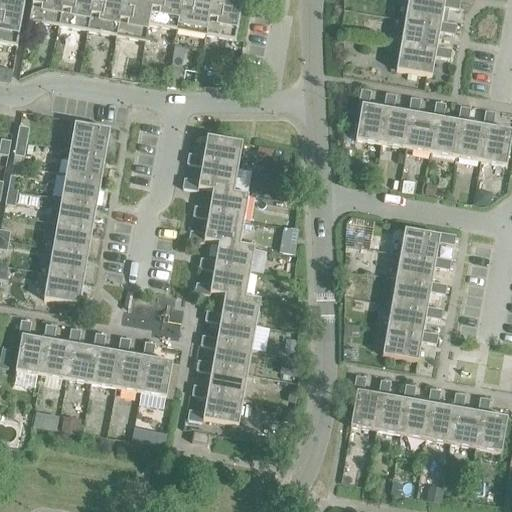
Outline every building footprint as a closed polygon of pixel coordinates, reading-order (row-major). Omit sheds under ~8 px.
[(31,0),(27,24),(57,29),(62,0),(31,0)] [(62,0),(57,29),(86,34),(92,0),(62,0)] [(92,0),(86,34),(115,39),(121,0),(92,0)] [(121,0),(115,39),(144,44),(147,28),(146,28),(151,0),(150,0),(149,0),(142,0),(142,4),(135,2),(135,0),(121,0)] [(150,0),(151,0),(146,28),(147,28),(175,33),(180,0),(150,0)] [(180,0),(175,33),(204,38),(210,0),(180,0)] [(224,0),(210,0),(204,38),(234,43),(241,0),(231,0),(231,2),(225,1),(224,0)] [(420,0),(407,0),(404,23),(439,29),(439,25),(442,10),(457,13),(459,2),(444,0),(443,0),(443,4),(420,0)] [(0,1),(0,45),(15,48),(23,5),(13,3),(13,8),(6,7),(7,2),(0,1)] [(404,23),(399,48),(434,54),(435,50),(438,35),(453,37),(455,27),(439,25),(439,29),(404,23)] [(434,54),(399,48),(395,73),(430,79),(433,60),(449,62),(450,52),(435,50),(434,54)] [(169,69),(166,87),(176,89),(180,71),(169,69)] [(354,143),(380,147),(386,112),(382,112),(367,109),(369,94),(359,92),(357,107),(360,108),(354,143)] [(380,147),(405,152),(411,117),(406,116),(392,113),(394,98),(384,97),(382,112),(386,112),(380,147)] [(405,152),(429,156),(436,121),(431,120),(416,118),(419,103),(409,101),(406,116),(411,117),(405,152)] [(429,156),(454,160),(460,125),(456,125),(441,122),(444,107),(434,105),(431,120),(436,121),(429,156)] [(454,160),(479,165),(485,130),(481,129),(466,126),(469,111),(459,110),(456,125),(460,125),(454,160)] [(485,130),(479,165),(505,169),(511,134),(491,131),(494,116),(484,114),(481,129),(485,130)] [(73,127),(69,152),(104,159),(108,133),(73,127)] [(18,129),(15,143),(25,145),(27,130),(18,129)] [(185,167),(200,169),(201,165),(236,171),(241,146),(206,139),(202,159),(187,156),(185,167)] [(0,157),(6,158),(9,144),(0,142),(0,157)] [(25,145),(15,143),(13,157),(22,159),(25,145)] [(69,152),(64,177),(99,183),(104,159),(69,152)] [(264,164),(263,171),(279,173),(280,166),(264,164)] [(197,190),(211,193),(211,192),(232,196),(232,195),(236,171),(201,165),(200,169),(198,184),(183,181),(181,191),(196,194),(197,190)] [(64,177),(60,202),(95,208),(99,183),(64,177)] [(9,178),(6,193),(16,194),(18,180),(9,178)] [(402,183),(400,195),(411,197),(413,185),(402,183)] [(426,186),(423,198),(433,200),(436,188),(426,186)] [(191,219),(206,221),(207,217),(242,223),(247,198),(232,195),(232,196),(211,192),(211,193),(208,211),(193,209),(191,219)] [(16,194),(6,193),(4,207),(13,209),(16,194)] [(476,193),(474,206),(487,208),(489,195),(476,193)] [(60,202),(56,227),(91,233),(95,208),(60,202)] [(203,243),(217,245),(238,248),(242,223),(207,217),(206,221),(204,236),(189,233),(187,244),(202,246),(203,243)] [(56,227),(51,252),(86,258),(91,233),(56,227)] [(282,231),(278,255),(293,258),(297,233),(289,231),(289,232),(282,231)] [(0,232),(0,242),(7,244),(9,234),(0,232)] [(403,233),(399,258),(434,265),(435,260),(437,246),(452,248),(454,238),(439,235),(438,239),(403,233)] [(197,271),(212,274),(213,270),(248,276),(253,250),(238,248),(217,245),(214,264),(199,261),(197,271)] [(51,252),(47,277),(82,283),(86,258),(51,252)] [(399,258),(394,283),(430,290),(430,285),(433,270),(448,273),(450,263),(435,260),(434,265),(399,258)] [(209,296),(223,298),(223,297),(244,301),(244,300),(248,276),(213,270),(212,274),(210,289),(195,286),(193,296),(208,299),(209,296)] [(82,283),(47,277),(42,302),(78,308),(82,283)] [(394,283),(390,308),(425,314),(426,310),(429,295),(444,298),(445,288),(430,285),(430,290),(394,283)] [(203,324),(218,327),(219,322),(254,329),(259,303),(244,300),(244,301),(223,297),(223,298),(220,317),(205,315),(203,324)] [(421,339),(422,335),(424,320),(439,323),(441,313),(426,310),(425,314),(390,308),(386,333),(421,339)] [(199,349),(214,351),(215,347),(250,353),(254,329),(219,322),(218,327),(216,341),(201,339),(199,349)] [(14,374),(40,379),(46,343),(42,343),(27,340),(30,325),(19,323),(17,339),(20,339),(14,374)] [(40,379),(65,383),(71,348),(66,347),(52,344),(54,329),(44,328),(42,343),(46,343),(40,379)] [(65,383),(89,387),(96,352),(91,351),(77,349),(79,334),(69,332),(66,347),(71,348),(65,383)] [(421,339),(386,333),(381,359),(416,365),(420,345),(435,347),(437,337),(422,335),(421,339)] [(89,387),(114,392),(120,357),(116,356),(101,353),(104,338),(94,336),(91,351),(96,352),(89,387)] [(114,392),(139,396),(145,361),(141,360),(126,358),(129,343),(119,341),(116,356),(120,357),(114,392)] [(285,342),(284,355),(294,356),(295,343),(285,342)] [(145,361),(139,396),(165,401),(171,365),(151,362),(153,347),(143,345),(141,360),(145,361)] [(194,374),(209,376),(210,372),(246,378),(250,353),(215,347),(214,351),(211,366),(196,364),(194,374)] [(0,352),(0,355),(0,372),(7,373),(10,354),(0,352)] [(281,361),(278,378),(292,380),(295,364),(281,361)] [(190,398),(205,401),(206,397),(241,403),(246,378),(210,372),(209,376),(207,391),(192,388),(190,398)] [(349,430),(375,434),(381,399),(377,398),(362,396),(364,381),(354,379),(352,394),(355,395),(349,430)] [(375,434),(399,439),(406,403),(401,403),(387,400),(389,385),(379,383),(377,398),(381,399),(375,434)] [(399,439),(424,443),(430,408),(426,407),(411,404),(414,389),(404,388),(401,403),(406,403),(399,439)] [(288,392),(286,406),(295,407),(297,393),(288,392)] [(424,443),(449,447),(455,412),(451,411),(436,409),(439,394),(429,392),(426,407),(430,408),(424,443)] [(480,416),(476,416),(461,413),(464,398),(454,396),(451,411),(455,412),(449,447),(474,452),(480,416)] [(206,397),(205,401),(202,416),(187,413),(186,423),(201,426),(202,422),(237,429),(241,403),(206,397)] [(476,416),(480,416),(474,452),(500,456),(506,421),(486,418),(489,402),(479,401),(476,416)] [(283,412),(281,425),(290,426),(292,414),(283,412)] [(34,416),(31,432),(54,436),(57,420),(34,416)] [(62,419),(59,437),(76,440),(80,422),(62,419)] [(133,432),(131,446),(152,450),(165,443),(166,437),(133,432)] [(190,445),(205,448),(207,437),(192,434),(190,445)]
